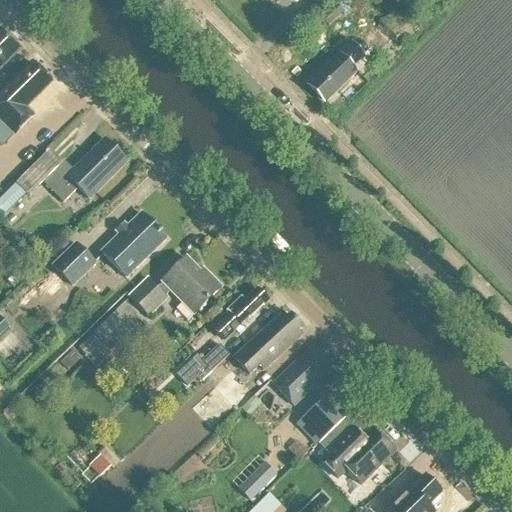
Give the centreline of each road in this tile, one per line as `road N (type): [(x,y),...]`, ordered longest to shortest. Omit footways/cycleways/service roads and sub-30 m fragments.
road 1 (residential): [(506,511),(3,0)]
road 2 (secondary): [(511,355),(161,0)]
